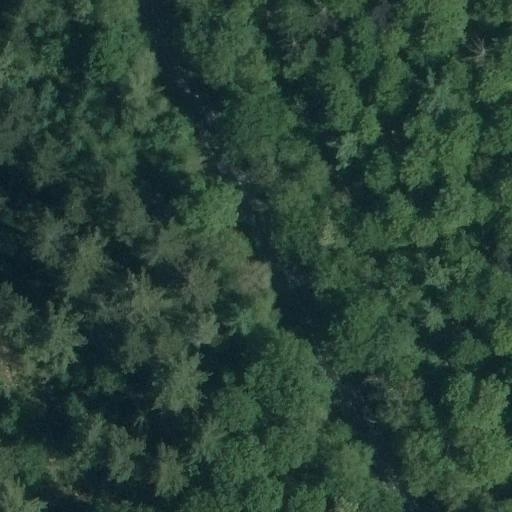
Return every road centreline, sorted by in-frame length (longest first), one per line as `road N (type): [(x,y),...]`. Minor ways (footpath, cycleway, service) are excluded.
road 1 (primary): [(407,511),(147,0)]
road 2 (track): [(481,511),(225,0)]
